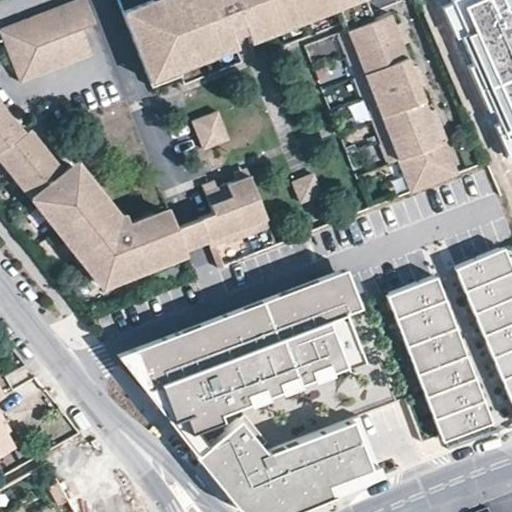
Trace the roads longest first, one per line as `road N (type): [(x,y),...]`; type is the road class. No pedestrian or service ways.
road 1 (residential): [(0,287),(192,511)]
road 2 (tertiary): [(511,461),(381,511)]
